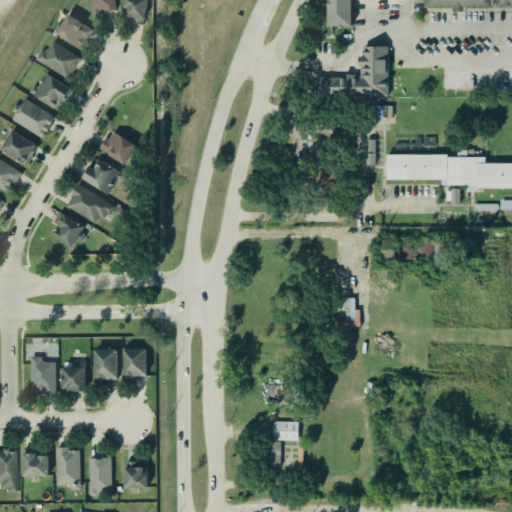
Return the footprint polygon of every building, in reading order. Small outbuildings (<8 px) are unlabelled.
[(88,0),(113,0),(115,8),(102,10),(102,7),(100,8),(100,10),(90,12),(88,0)] [(145,24),(147,0),(124,0),(123,16),(131,17),(130,23),(145,24)] [(326,0),(327,24),(351,23),(350,0),(326,0)] [(491,0),(424,0),(425,7),(453,7),(453,11),(464,11),(464,7),(492,7),(491,0)] [(55,31),(67,12),(82,21),(82,22),(92,28),(86,38),(84,37),(79,46),(55,31)] [(33,58),(40,62),(42,63),(47,66),(58,73),(63,76),(64,77),(65,77),(69,71),(69,72),(79,56),(52,40),(51,41),(47,48),(45,48),(44,50),(43,50),(40,48),(33,58)] [(388,46),(364,46),(364,55),(360,55),(360,76),(316,76),(316,96),(388,96),(388,46)] [(45,71),(73,88),(65,101),(61,99),(56,107),(28,91),(33,84),(36,86),(45,71)] [(23,98),(19,105),(14,102),(11,109),(15,111),(11,118),(40,136),(44,129),(46,130),(49,124),(53,116),(23,98)] [(25,164),(37,144),(12,129),(0,149),(25,164)] [(100,150),(125,164),(136,144),(111,130),(100,150)] [(374,139),(366,139),(366,165),(375,165),(374,139)] [(511,162),(485,162),(485,155),(387,155),(386,179),(441,179),(441,184),(467,184),(467,191),(475,191),(475,187),(511,187),(511,162)] [(0,187),(0,158),(20,171),(13,182),(10,180),(4,190),(0,187)] [(88,164),(85,168),(86,168),(81,176),(107,192),(120,171),(99,158),(93,167),(88,164)] [(76,182),(69,194),(71,195),(65,204),(93,222),(97,215),(106,221),(110,215),(108,213),(113,206),(76,182)] [(459,202),(459,189),(446,189),(446,202),(459,202)] [(497,204),(473,203),(473,211),(497,211),(497,204)] [(54,223),(60,226),(54,237),(73,247),(85,225),(60,212),(54,223)] [(122,347),(123,376),(135,376),(135,375),(145,375),(145,347),(122,347)] [(115,379),(115,348),(93,348),(94,379),(115,379)] [(29,355),(40,355),(40,360),(43,360),(54,360),(54,392),(42,392),(42,389),(38,389),(38,391),(29,391),(29,355)] [(86,367),(63,367),(62,390),(85,391),(86,367)] [(264,398),(288,399),(288,384),(265,384),(264,398)] [(299,440),(298,421),(273,421),(273,440),(299,440)] [(265,467),(281,466),(281,441),(264,441),(265,467)] [(55,446),(67,446),(67,448),(78,448),(79,488),(68,488),(68,484),(55,484),(55,446)] [(48,456),(36,455),(36,447),(24,447),(23,478),(37,479),(37,476),(48,476),(48,456)] [(0,490),(17,490),(15,449),(0,449),(0,490)] [(89,458),(90,493),(112,493),(111,457),(89,458)] [(124,460),(136,460),(136,466),(142,466),(142,464),(146,464),(146,486),(137,487),(137,492),(129,492),(129,486),(124,486),(124,460)]
